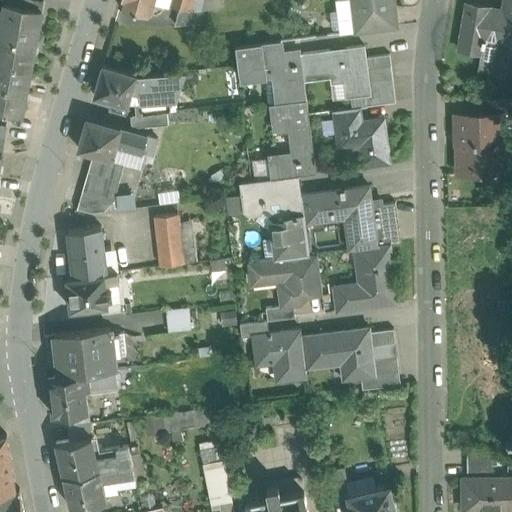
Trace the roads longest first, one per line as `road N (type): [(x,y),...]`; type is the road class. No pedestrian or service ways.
road 1 (residential): [(432,511),(433,98),(443,0)]
road 2 (residential): [(27,354),(34,251),(96,0)]
road 3 (residential): [(49,511),(27,354)]
